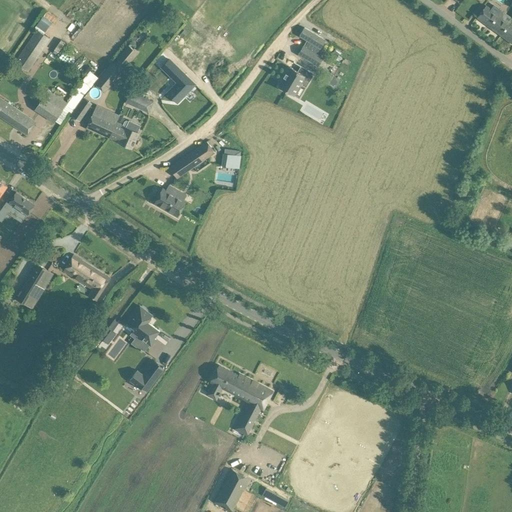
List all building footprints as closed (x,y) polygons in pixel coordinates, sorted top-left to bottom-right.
[(511,2),(511,5),(511,16),(511,17),(494,4),(491,9),(486,5),(483,9),(477,17),(502,35),(511,24),(511,21),(511,2)] [(48,31),(54,21),(44,15),(38,25),(48,31)] [(511,21),(511,24),(502,35),(511,42),(511,21)] [(304,27),(300,35),(307,40),(304,46),(312,51),(316,45),(321,48),(326,40),(313,32),(304,27)] [(50,38),(41,33),(37,30),(15,63),(27,71),(50,38)] [(303,46),(298,54),(319,66),(324,58),(312,51),(304,46),(303,46)] [(95,84),(105,92),(123,71),(122,69),(136,52),(130,47),(116,64),(113,62),(95,84)] [(340,52),(335,49),(331,56),(336,59),(340,52)] [(169,59),(162,67),(177,82),(168,93),(178,102),(195,84),(169,59)] [(279,86),(293,95),(300,84),(306,87),(314,73),(308,70),(301,65),(297,71),(291,67),(279,86)] [(332,84),(336,76),(328,72),(323,80),(332,84)] [(83,97),(91,87),(83,80),(68,103),(64,108),(71,113),(72,114),(83,97)] [(35,109),(54,122),(64,108),(68,103),(48,89),(35,109)] [(149,113),(154,102),(140,95),(135,106),(149,113)] [(0,115),(27,134),(33,125),(35,121),(0,97),(0,115)] [(80,121),(92,103),(83,97),(72,114),(71,115),(80,121)] [(91,118),(86,127),(109,137),(132,148),(139,133),(138,132),(141,125),(129,120),(129,121),(126,120),(124,121),(122,124),(116,122),(119,116),(110,111),(107,118),(94,111),(91,118)] [(215,152),(207,141),(170,167),(177,178),(215,152)] [(239,168),(240,155),(223,153),(221,166),(238,168),(239,168)] [(178,216),(183,208),(186,201),(168,191),(169,188),(167,187),(166,189),(163,188),(154,203),(178,216)] [(9,197),(0,211),(0,220),(2,221),(8,212),(12,206),(26,216),(27,213),(28,214),(34,204),(16,192),(11,199),(9,197)] [(74,254),(68,262),(63,270),(93,289),(89,295),(96,300),(111,278),(74,254)] [(35,268),(17,298),(27,304),(33,296),(38,299),(51,277),(54,272),(38,263),(35,268)] [(140,306),(127,323),(136,329),(132,334),(135,336),(141,340),(143,339),(149,344),(151,345),(156,338),(155,337),(160,330),(148,321),(153,315),(140,306)] [(116,333),(111,329),(103,339),(108,343),(116,333)] [(137,370),(130,380),(146,391),(164,368),(154,360),(143,375),(137,370)] [(247,402),(233,429),(247,436),(261,408),(263,409),(273,391),(240,373),(239,375),(219,365),(210,382),(212,383),(206,394),(216,399),(222,388),(247,402)] [(245,490),(251,479),(232,469),(214,502),(220,505),(221,504),(226,506),(225,508),(232,511),(243,490),(245,490)]
